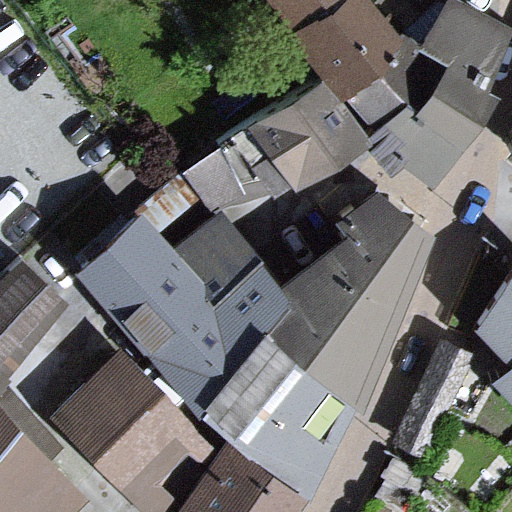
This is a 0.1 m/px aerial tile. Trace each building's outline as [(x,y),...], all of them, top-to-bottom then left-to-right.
[(269,0),(283,17),(306,0),(269,0)] [(315,66),(361,123),(397,89),(406,96),(436,46),(409,30),(397,18),(378,0),(306,0),(283,17),(279,22),(315,66)] [(505,15),(475,0),(428,0),(409,30),(436,46),(406,96),(397,89),(361,123),(366,131),(426,174),(451,134),(489,79),(479,73),(505,15)] [(428,0),(378,0),(397,18),(409,30),(428,0)] [(315,66),(241,115),(288,174),(366,131),(361,123),(315,66)] [(241,115),(137,193),(176,238),(215,201),(239,187),(235,176),(258,175),(268,186),(288,174),(241,115)] [(511,115),(496,137),(511,148),(511,115)] [(427,222),(368,177),(327,209),(337,223),(267,275),(275,290),(254,316),(353,398),(355,400),(427,222)] [(137,193),(61,262),(144,363),(157,351),(206,292),(179,256),(182,251),(176,238),(137,193)] [(206,292),(252,245),(215,201),(176,238),(182,251),(179,256),(206,292)] [(191,393),(254,316),(275,290),(267,275),(252,245),(206,292),(157,351),(191,393)] [(15,250),(0,263),(0,368),(2,369),(60,293),(15,250)] [(511,343),(511,250),(468,316),(501,354),(511,343)] [(353,398),(254,316),(191,393),(222,429),(300,490),(306,493),(353,398)] [(473,348),(439,331),(388,438),(422,454),(473,348)] [(144,363),(119,335),(46,409),(150,511),(164,511),(212,441),(144,363)] [(511,343),(501,354),(484,372),(511,400),(511,343)] [(1,373),(2,369),(0,368),(0,398),(46,449),(55,439),(1,373)] [(46,449),(0,398),(0,511),(57,511),(82,486),(46,449)] [(283,511),(300,490),(222,429),(212,441),(164,511),(283,511)]
